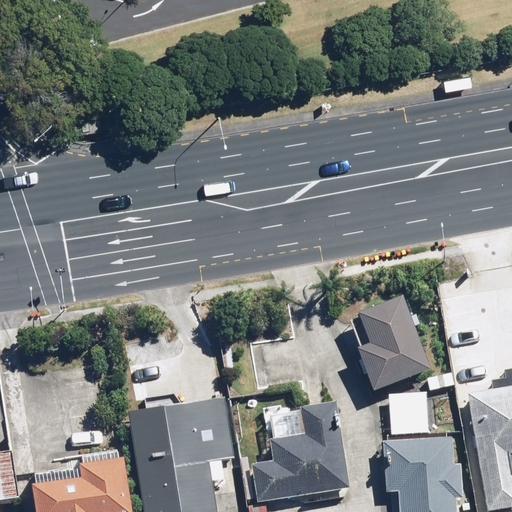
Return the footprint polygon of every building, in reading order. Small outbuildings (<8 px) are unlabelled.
[(369,342),(359,346),(376,389),(431,368),(414,325),(403,295),(357,313),(369,342)] [(511,386),(470,393),(489,511),(500,511),(511,510),(511,386)] [(430,433),(430,394),(386,394),(386,432),(430,433)] [(194,511),(217,508),(208,458),(233,453),(223,399),(199,404),(131,416),(147,511),(194,511)] [(270,435),(274,458),(252,462),(259,501),(351,485),(344,446),(336,399),(301,406),(305,429),(270,435)] [(457,511),(451,436),(395,440),(385,441),(389,488),(399,487),(400,511),(457,511)] [(15,455),(0,457),(0,511),(2,511),(1,502),(23,498),(15,455)] [(130,511),(123,469),(121,459),(81,466),(83,476),(32,485),(36,511),(130,511)]
